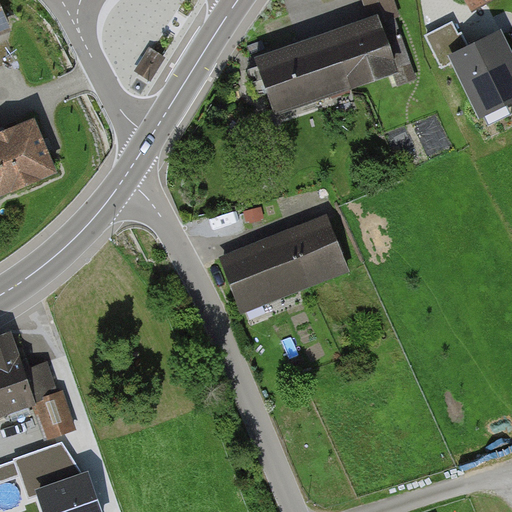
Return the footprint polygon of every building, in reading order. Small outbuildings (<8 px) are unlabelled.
[(361,0),(369,22),(250,62),(268,116),(394,74),(398,89),(420,81),(392,0),(361,0)] [(495,0),(462,0),(471,14),(495,0)] [(511,83),(511,60),(499,35),(451,60),(473,103),(511,83)] [(0,197),(54,175),(31,120),(0,132),(0,197)] [(347,272),(326,219),(220,261),(241,315),(347,272)] [(45,444),(76,432),(50,363),(22,373),(9,341),(0,344),(0,418),(32,407),(45,444)] [(62,443),(14,460),(29,500),(39,497),(43,511),(101,511),(88,473),(82,475),(62,443)]
